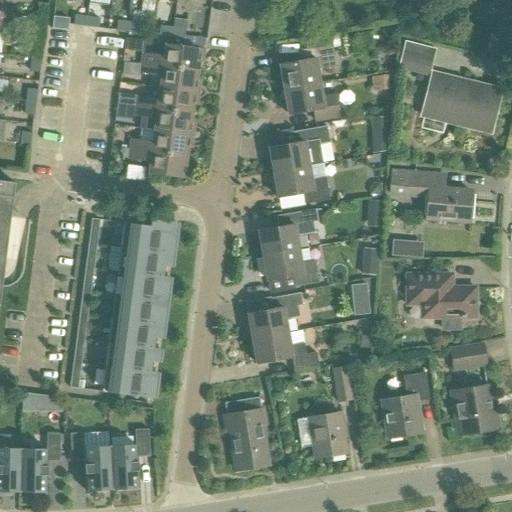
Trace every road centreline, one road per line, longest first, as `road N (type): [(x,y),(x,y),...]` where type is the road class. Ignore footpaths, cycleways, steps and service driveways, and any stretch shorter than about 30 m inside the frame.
road 1 (residential): [(178,511),(218,201)]
road 2 (residential): [(248,511),(511,469)]
road 3 (residential): [(64,181),(53,181),(29,376)]
road 4 (residential): [(218,201),(245,0)]
road 5 (residential): [(218,201),(64,181)]
road 6 (residential): [(64,181),(85,35)]
